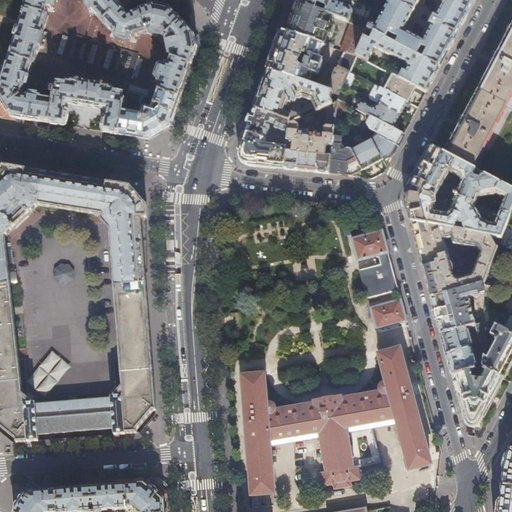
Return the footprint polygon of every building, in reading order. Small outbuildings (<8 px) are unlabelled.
[(162,70),(158,82),(155,81),(154,83),(155,84),(155,86),(158,87),(157,91),(157,92),(178,98),(184,82),(196,48),(193,35),(191,32),(187,28),(168,9),(163,7),(155,5),(127,15),(119,5),(113,0),(25,0),(25,1),(25,2),(23,9),(13,43),(0,86),(0,99),(11,116),(16,117),(32,120),(64,125),(64,124),(65,124),(66,124),(68,112),(67,111),(67,110),(66,110),(67,103),(76,104),(98,108),(108,110),(107,116),(105,118),(103,130),(103,132),(119,134),(123,110),(125,98),(125,95),(125,94),(123,94),(122,98),(111,96),(111,92),(114,93),(115,91),(114,90),(114,87),(112,86),(112,83),(105,82),(105,84),(79,80),(79,78),(71,77),(71,80),(68,80),(67,85),(70,86),(69,89),(56,88),(57,84),(55,84),(54,87),(54,90),(51,90),(50,99),(38,97),(37,99),(30,98),(30,95),(27,95),(22,94),(24,87),(25,88),(26,85),(23,84),(25,76),(28,77),(32,63),(34,64),(38,49),(42,50),(43,45),(37,44),(40,33),(42,34),(45,35),(46,32),(42,31),(47,16),(45,15),(46,11),(50,12),(51,10),(52,10),(53,8),(49,7),(51,0),(89,0),(90,6),(91,6),(91,8),(88,9),(88,12),(91,15),(93,12),(111,32),(109,35),(111,37),(112,36),(117,38),(118,35),(127,38),(127,37),(131,38),(130,41),(132,42),(135,41),(134,37),(146,33),(146,31),(150,29),(162,32),(169,40),(172,54),(172,57),(168,55),(168,58),(169,59),(167,65),(164,64),(161,63),(160,65),(161,66),(160,69),(162,70)] [(317,7),(325,9),(327,11),(325,15),(331,17),(349,24),(352,14),(350,9),(337,5),(338,0),(297,0),(296,4),(316,11),(317,7)] [(389,0),(375,26),(370,24),(368,30),(368,31),(373,34),(385,40),(388,34),(397,39),(394,44),(417,56),(422,48),(427,50),(422,59),(439,67),(457,33),(474,1),(472,0),(389,0)] [(325,15),(316,11),(296,4),(292,17),(286,34),(323,45),(333,48),(334,45),(327,43),(327,44),(322,42),(325,33),(332,35),(335,29),(328,26),(331,17),(325,15)] [(364,39),(368,31),(368,30),(350,24),(340,51),(345,52),(357,56),(364,39)] [(321,59),(319,58),(323,45),(286,34),(282,32),(275,51),(268,71),(309,85),(313,74),(316,75),(319,74),(323,62),(321,59)] [(93,40),(69,34),(62,60),(85,66),(93,40)] [(394,44),(385,40),(373,34),(370,41),(364,39),(357,56),(368,62),(375,49),(389,56),(389,55),(407,64),(408,70),(405,74),(403,73),(400,79),(416,87),(426,93),(433,79),(439,67),(422,59),(417,56),(394,44)] [(458,138),(448,156),(475,171),(486,176),(510,189),(511,186),(511,35),(499,61),(478,99),(458,138)] [(138,54),(115,47),(108,74),(130,80),(138,54)] [(357,56),(345,52),(338,67),(349,72),(350,73),(357,56)] [(343,86),(349,72),(338,67),(337,69),(334,69),(325,91),(339,95),(343,86)] [(325,91),(309,85),(268,71),(260,94),(254,110),(289,122),(289,126),(302,120),(299,114),(292,112),(288,110),(290,103),(302,98),(312,101),(317,112),(323,109),(336,103),(336,100),(339,95),(325,91)] [(349,89),(356,76),(350,73),(349,72),(343,86),(349,89)] [(412,96),(416,87),(400,79),(392,75),(384,91),(407,102),(408,103),(412,96)] [(49,88),(29,84),(27,90),(47,95),(49,88)] [(384,91),(375,86),(370,96),(371,100),(378,104),(400,116),(402,111),(407,102),(384,91)] [(169,126),(178,98),(157,92),(151,110),(144,114),(123,110),(119,134),(134,137),(147,139),(169,126)] [(11,116),(0,99),(0,116),(1,118),(15,120),(16,117),(11,116)] [(351,107),(336,100),(343,112),(351,107)] [(325,111),(322,135),(297,133),(298,127),(313,119),(312,115),(302,120),(289,126),(288,134),(288,136),(287,147),(291,147),(290,153),(286,153),(285,169),(306,172),(329,174),(331,157),(325,157),(326,146),(332,147),(333,137),(335,116),(336,103),(323,109),(325,111)] [(395,124),(400,116),(378,104),(374,112),(364,107),(361,112),(370,117),(393,129),(395,124)] [(288,134),(289,126),(289,122),(254,110),(251,118),(250,121),(248,125),(249,126),(246,134),(266,140),(267,141),(271,128),(273,127),(276,129),(276,130),(288,134)] [(393,129),(370,117),(366,124),(368,125),(368,127),(369,130),(380,136),(379,137),(397,147),(400,141),(404,135),(393,129)] [(286,153),(287,148),(264,145),(266,140),(246,134),(243,143),(239,155),(240,156),(242,156),(242,158),(243,159),(244,161),(246,162),(245,163),(245,164),(245,165),(285,169),(286,153)] [(372,139),(371,141),(382,160),(386,167),(391,158),(397,147),(379,137),(377,136),(375,137),(372,139)] [(333,137),(332,147),(331,157),(329,174),(340,175),(366,178),(361,170),(350,152),(349,150),(343,148),(340,143),(341,138),(333,137)] [(371,141),(350,152),(361,170),(373,164),(382,160),(371,141)] [(475,171),(448,156),(431,147),(424,160),(415,178),(428,186),(427,187),(438,193),(449,173),(459,178),(462,184),(460,190),(459,190),(458,194),(455,192),(454,195),(457,196),(456,197),(476,204),(478,199),(496,195),(505,200),(500,212),(510,216),(511,211),(511,190),(510,189),(486,176),(482,178),(479,180),(473,177),(473,176),(475,171)] [(0,426),(16,440),(16,442),(16,443),(27,442),(27,443),(39,442),(38,434),(114,428),(114,435),(126,434),(137,433),(137,429),(153,411),(156,411),(145,273),(141,218),(147,217),(147,205),(140,198),(130,187),(4,166),(0,169),(0,426)] [(412,226),(419,224),(425,225),(454,230),(455,224),(456,224),(456,223),(462,225),(462,227),(463,230),(466,232),(490,237),(501,239),(510,216),(500,212),(494,226),(489,225),(483,222),(475,207),(476,204),(456,197),(453,204),(454,206),(452,210),(447,214),(436,212),(435,199),(438,193),(427,187),(428,186),(415,178),(410,187),(408,191),(407,196),(406,203),(407,207),(408,211),(412,226)] [(427,234),(420,236),(424,249),(428,266),(423,267),(426,279),(431,298),(483,284),(492,262),(497,248),(490,237),(466,232),(454,230),(425,225),(427,234)] [(359,272),(367,300),(398,291),(382,230),(357,241),(361,261),(375,257),(376,260),(379,259),(381,266),(359,272)] [(488,322),(490,306),(491,287),(483,284),(431,298),(435,312),(441,335),(488,322)] [(372,308),(377,331),(406,321),(401,300),(372,308)] [(488,322),(441,335),(445,351),(452,376),(476,369),(477,365),(475,362),(466,332),(476,330),(480,343),(485,342),(488,322)] [(511,334),(504,330),(488,322),(485,342),(482,367),(503,378),(511,362),(511,334)] [(379,356),(387,385),(385,385),(384,386),(383,387),(382,389),(381,390),(381,392),(381,393),(341,399),(341,397),(315,402),(315,404),(274,411),(274,409),(273,408),(272,407),(271,406),(270,406),(268,406),(266,406),(264,375),(241,377),(251,496),(252,508),(274,507),(273,495),(274,495),(269,442),(320,433),(321,441),(318,442),(319,443),(322,443),(323,451),(320,451),(320,453),(323,452),(325,461),(322,461),(322,463),(325,462),(327,471),(322,472),(324,485),(334,483),(335,488),(350,486),(349,481),(360,479),(357,466),(353,466),(351,458),(354,457),(354,456),(351,456),(350,448),(353,447),(352,446),(349,446),(348,438),(351,438),(351,436),(348,437),(347,431),(351,431),(351,428),(397,421),(411,471),(433,465),(402,350),(379,356)] [(482,367),(476,369),(452,376),(458,396),(465,422),(465,423),(467,425),(469,427),(471,428),(473,428),(474,428),(477,427),(479,425),(490,404),(503,378),(482,367)] [(502,473),(499,505),(497,511),(511,511),(511,451),(508,449),(505,462),(502,473)] [(166,495),(148,479),(145,483),(153,491),(163,499),(166,495)] [(153,491),(145,483),(86,488),(27,493),(15,511),(75,511),(78,511),(77,511),(102,511),(108,511),(108,510),(113,509),(113,510),(134,509),(134,505),(136,505),(139,507),(137,509),(140,511),(164,511),(164,499),(163,499),(153,491)]
